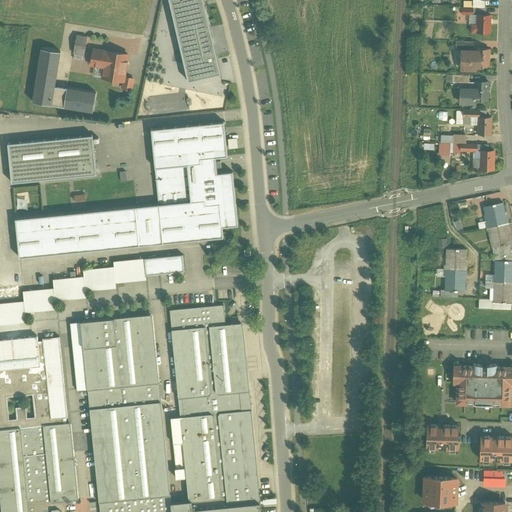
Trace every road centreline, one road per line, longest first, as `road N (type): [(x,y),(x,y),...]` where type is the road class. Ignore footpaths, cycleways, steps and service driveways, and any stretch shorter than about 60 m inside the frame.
road 1 (residential): [(265,231),(288,511)]
road 2 (residential): [(511,180),(265,231)]
road 3 (residential): [(265,231),(253,107),(228,0)]
road 4 (residential): [(506,0),(511,143)]
